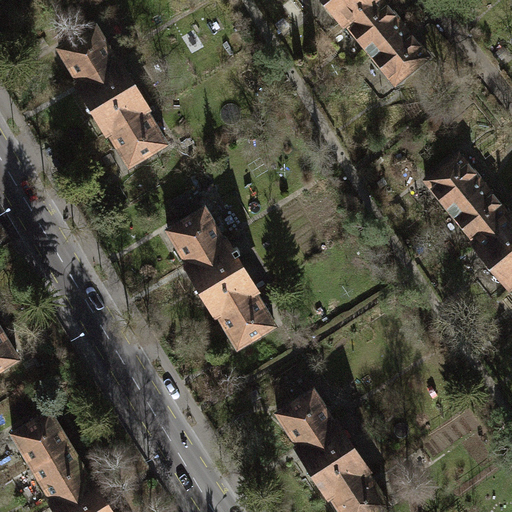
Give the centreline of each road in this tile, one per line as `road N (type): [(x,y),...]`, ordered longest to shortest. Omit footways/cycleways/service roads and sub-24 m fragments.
road 1 (secondary): [(219,511),(0,156)]
road 2 (residential): [(511,106),(424,0)]
